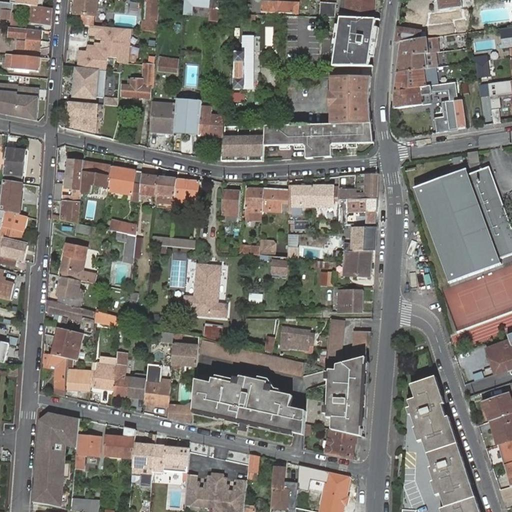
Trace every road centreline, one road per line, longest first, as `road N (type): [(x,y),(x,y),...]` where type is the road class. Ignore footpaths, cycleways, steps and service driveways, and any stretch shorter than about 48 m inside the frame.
road 1 (residential): [(376,473),(29,399)]
road 2 (residential): [(51,134),(214,169),(390,158)]
road 3 (residential): [(29,399),(51,134)]
road 4 (residential): [(498,511),(435,333),(416,317),(391,312)]
road 5 (tertiary): [(391,312),(376,473)]
road 6 (tertiary): [(394,0),(383,86),(390,158)]
road 7 (tertiary): [(390,158),(391,312)]
road 8 (residential): [(51,134),(64,0)]
road 9 (residential): [(390,158),(511,136)]
